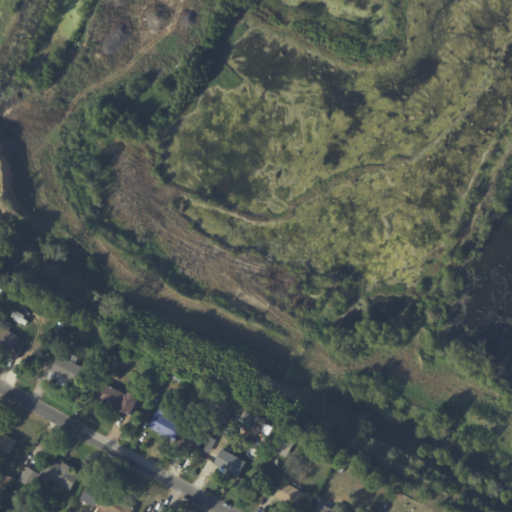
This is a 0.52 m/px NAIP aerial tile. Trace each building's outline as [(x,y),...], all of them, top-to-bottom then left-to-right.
[(64,318),(69,321),(64,331),(59,328),(64,318)] [(17,357),(13,355),(10,359),(0,352),(0,350),(2,346),(0,344),(0,324),(5,327),(8,321),(14,324),(11,329),(23,336),(19,343),(25,347),(18,358),(17,357)] [(116,353),(121,344),(120,343),(124,336),(131,340),(127,347),(126,346),(120,356),(116,353)] [(72,359),(86,367),(74,390),(51,377),(63,354),(72,359)] [(180,372),(187,377),(184,381),(177,377),(180,372)] [(132,414),(111,404),(109,409),(99,403),(101,399),(96,397),(103,382),(129,395),(129,394),(131,395),(133,391),(142,395),(140,399),(141,400),(134,415),(132,414)] [(183,433),(176,445),(167,440),(169,436),(152,427),(165,403),(187,414),(182,423),(187,425),(183,433)] [(251,421),(254,414),(259,416),(255,423),(251,421)] [(274,428),(279,432),(275,438),(270,435),(274,428)] [(0,429),(18,440),(10,455),(6,453),(3,459),(0,457),(0,429)] [(276,450),(287,430),(299,437),(288,457),(276,450)] [(221,471),(223,467),(217,464),(225,449),(249,462),(241,477),(234,473),(231,479),(220,473),(221,471)] [(329,455),(336,460),(331,466),(324,462),(329,455)] [(66,462),(78,469),(76,472),(81,475),(73,490),(42,473),(51,458),(63,465),(65,462),(66,462)] [(37,486),(36,488),(22,480),(30,466),(44,475),(37,486)] [(14,477),(8,487),(2,484),(8,474),(14,477)] [(101,481),(109,486),(99,503),(87,496),(97,479),(101,481)] [(277,496),(286,481),(308,493),(300,509),(277,497),(277,496)] [(118,490),(132,499),(129,504),(138,509),(136,511),(109,511),(101,507),(113,487),(118,490)] [(11,493),(18,497),(16,502),(8,498),(11,493)] [(330,507),(332,508),(332,507),(341,511),(316,511),(322,502),(330,507)]
